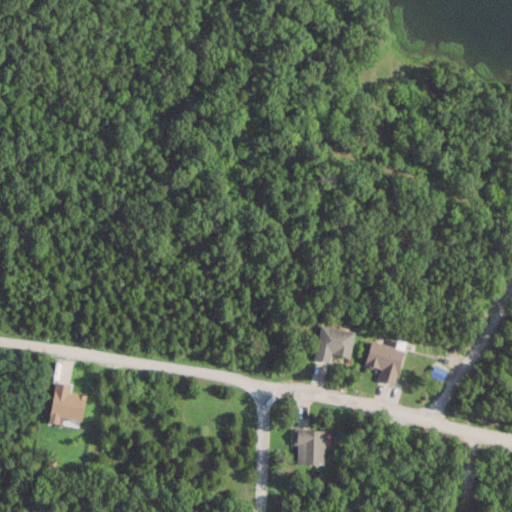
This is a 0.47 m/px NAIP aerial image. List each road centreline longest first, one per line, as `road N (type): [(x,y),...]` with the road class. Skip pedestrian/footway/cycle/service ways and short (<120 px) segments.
road 1 (residential): [(0,340),(425,418)]
road 2 (residential): [(511,289),(425,418)]
road 3 (residential): [(254,511),(262,388)]
